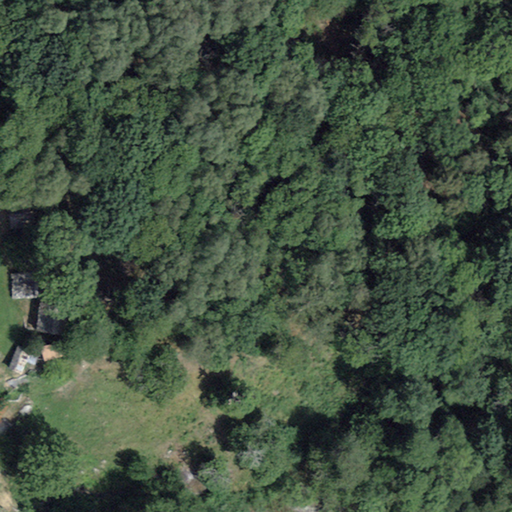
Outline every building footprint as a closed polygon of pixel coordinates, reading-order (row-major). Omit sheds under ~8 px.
[(43,202),(14,203),(15,230),(44,229),(43,202)] [(61,274),(17,276),(19,300),(62,298),(61,274)] [(77,305),(52,306),(53,335),(77,334),(77,305)] [(0,374),(12,355),(0,347),(0,374)] [(46,357),(28,350),(18,376),(36,383),(46,357)]
